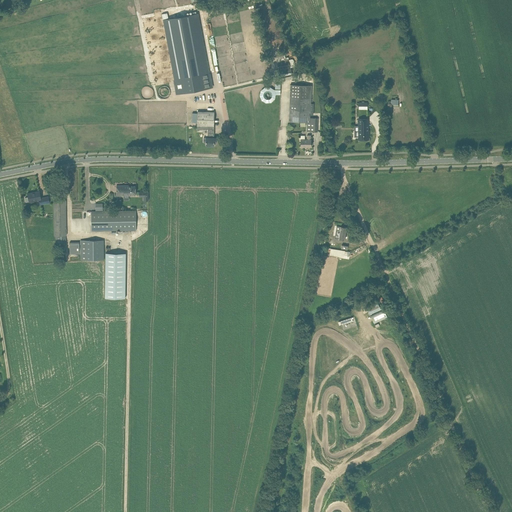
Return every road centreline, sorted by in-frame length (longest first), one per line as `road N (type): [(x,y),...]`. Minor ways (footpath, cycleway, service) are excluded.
road 1 (tertiary): [(511,159),(76,161),(0,175)]
road 2 (track): [(490,511),(343,169)]
road 3 (track): [(130,245),(125,511)]
